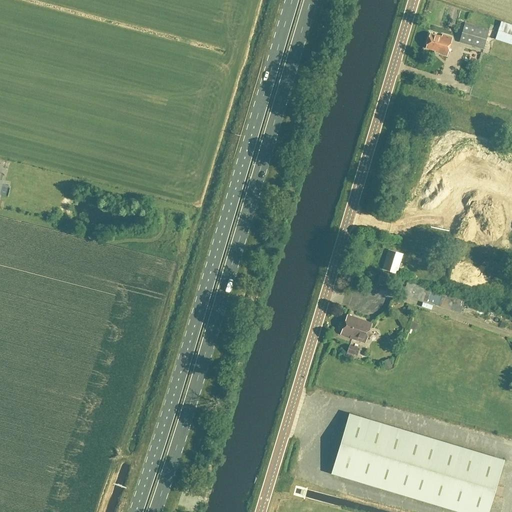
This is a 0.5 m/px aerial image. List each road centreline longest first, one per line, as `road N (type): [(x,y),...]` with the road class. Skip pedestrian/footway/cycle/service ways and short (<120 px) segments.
road 1 (trunk): [(291,0),(136,511)]
road 2 (trunk): [(155,511),(310,0)]
road 3 (tertiary): [(263,511),(417,0)]
